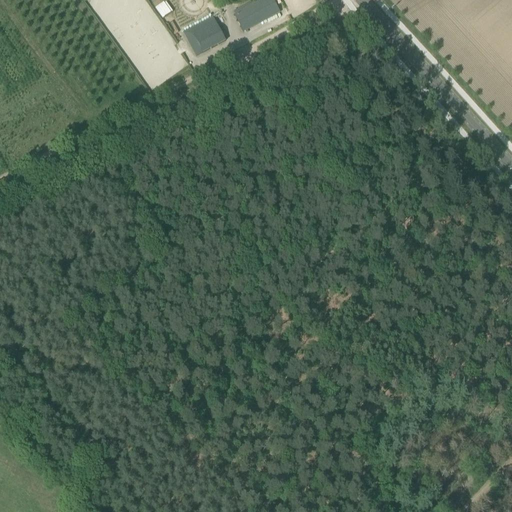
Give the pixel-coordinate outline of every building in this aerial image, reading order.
[(263,0),(235,16),(244,32),(279,12),(272,0),(263,0)] [(163,4),(155,9),(162,19),(171,13),(164,3),(163,4)] [(185,36),(198,58),(226,42),(213,20),(185,36)] [(42,97),(50,106),(57,101),(50,91),(42,97)] [(32,103),(39,115),(49,109),(43,97),(32,103)]
